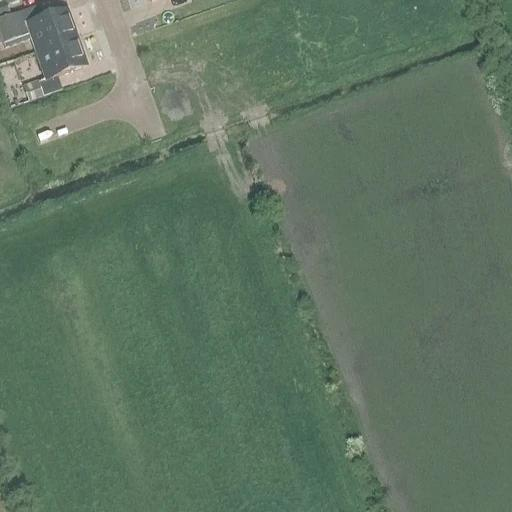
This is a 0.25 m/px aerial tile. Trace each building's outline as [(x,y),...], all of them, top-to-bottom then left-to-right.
[(0,4),(0,20),(9,18),(3,3),(0,4)] [(24,26),(34,55),(76,40),(66,12),(24,26)] [(14,16),(0,21),(0,40),(2,46),(22,39),(14,16)] [(86,68),(76,40),(34,55),(44,83),(86,68)] [(27,104),(43,99),(38,83),(22,88),(27,104)]
